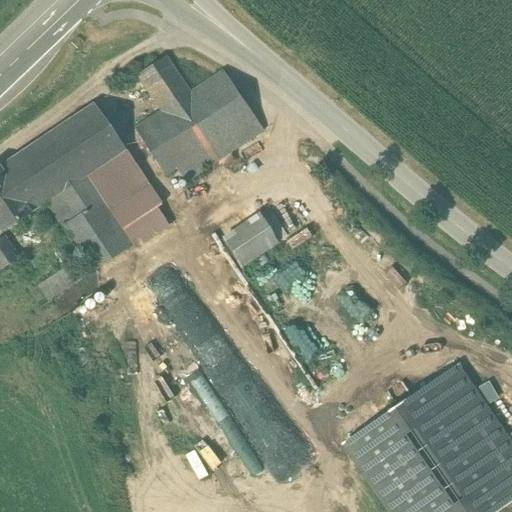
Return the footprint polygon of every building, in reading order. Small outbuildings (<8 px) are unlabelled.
[(166,56),(137,75),(162,112),(190,93),(166,56)] [(162,112),(135,130),(166,176),(240,126),(254,117),(223,71),(190,93),(162,112)] [(94,105),(0,166),(0,167),(30,213),(49,201),(60,192),(80,180),(125,151),(94,105)] [(254,117),(240,126),(249,140),(263,131),(254,117)] [(240,126),(193,158),(202,171),(249,140),(240,126)] [(174,219),(125,151),(80,180),(127,250),(174,219)] [(193,158),(176,169),(185,182),(202,171),(193,158)] [(0,167),(0,230),(2,233),(31,213),(0,167)] [(127,250),(80,180),(60,192),(77,216),(65,224),(95,271),(127,250)] [(49,201),(65,224),(77,216),(60,192),(49,201)] [(259,217),(222,241),(240,269),(277,244),(259,217)] [(4,237),(0,240),(0,270),(19,258),(4,237)] [(303,250),(289,259),(336,335),(350,326),(303,250)] [(75,262),(38,286),(49,302),(85,278),(75,262)] [(112,343),(124,318),(101,308),(90,333),(112,343)] [(511,454),(454,370),(347,444),(394,511),(493,511),(509,501),(511,498),(511,454)]
